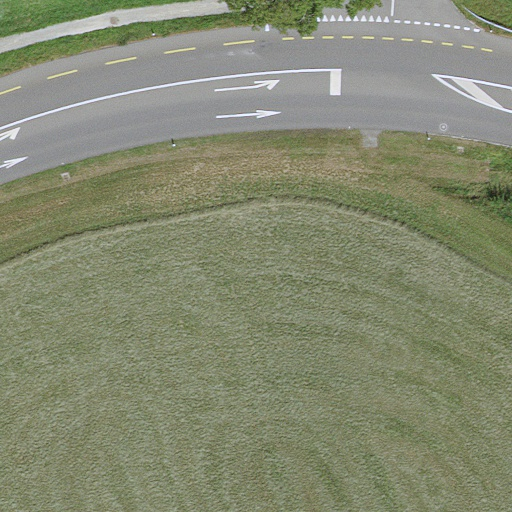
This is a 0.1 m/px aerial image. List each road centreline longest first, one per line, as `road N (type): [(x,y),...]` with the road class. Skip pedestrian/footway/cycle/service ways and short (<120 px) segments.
road 1 (tertiary): [(395,71),(236,73),(0,140)]
road 2 (tertiary): [(511,103),(395,71)]
